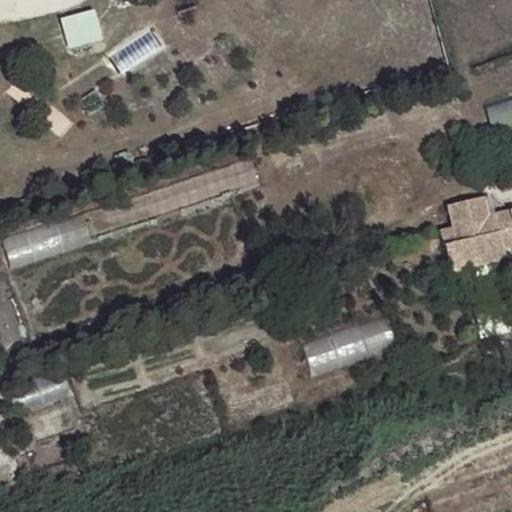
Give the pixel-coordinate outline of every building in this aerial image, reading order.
[(70,45),(105,39),(99,9),(65,15),(70,45)] [(511,233),(492,239),(488,221),(483,203),(452,210),(461,247),(450,249),(455,270),(472,266),(474,272),(511,263),(509,252),(511,251),(511,233)] [(511,215),(488,221),(492,239),(511,233),(511,215)] [(6,232),(11,261),(64,252),(59,223),(6,232)] [(457,277),(474,272),(472,266),(455,270),(457,277)] [(400,346),(392,316),(304,338),(312,369),(400,346)]
